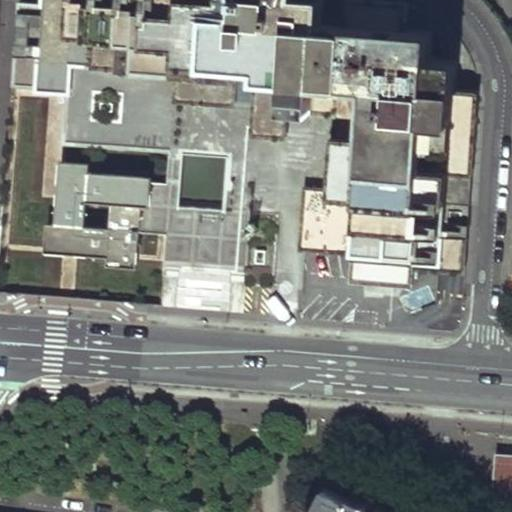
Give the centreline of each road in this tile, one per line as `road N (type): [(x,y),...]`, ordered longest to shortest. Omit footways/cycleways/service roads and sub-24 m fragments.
road 1 (secondary): [(24,345),(481,382)]
road 2 (residential): [(481,382),(501,76),(472,18),(441,0)]
